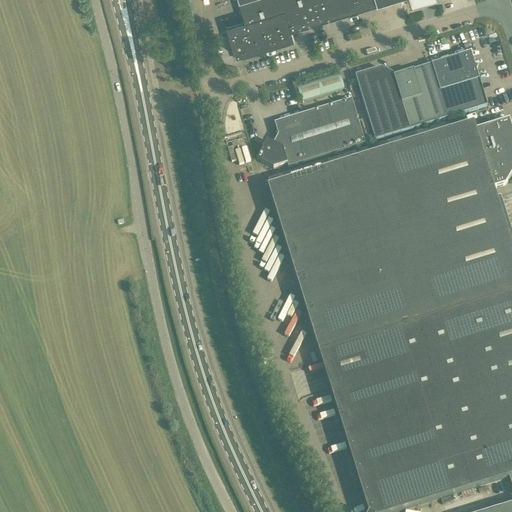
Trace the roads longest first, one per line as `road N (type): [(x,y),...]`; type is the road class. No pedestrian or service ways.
road 1 (tertiary): [(95,0),(184,407),(232,511)]
road 2 (primary): [(264,511),(201,365),(132,50)]
road 3 (unclassified): [(192,0),(209,94),(503,2)]
